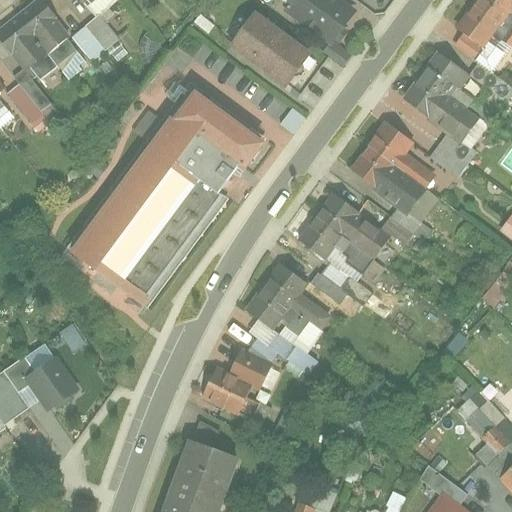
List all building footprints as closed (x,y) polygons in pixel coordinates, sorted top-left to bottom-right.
[(92,54),(50,0),(38,0),(0,30),(21,57),(49,36),(74,68),(92,54)] [(326,0),(291,0),(288,4),(332,42),(351,21),(326,0)] [(486,51),(511,16),(511,0),(483,0),(459,31),(486,51)] [(130,31),(112,10),(85,33),(103,54),(130,31)] [(263,18),(240,46),(288,86),(311,58),(263,18)] [(499,67),(511,50),(511,27),(488,58),(499,67)] [(482,116),(452,95),(469,71),(442,51),(409,97),(466,138),(482,116)] [(9,92),(32,135),(47,127),(23,84),(9,92)] [(70,249),(145,305),(270,141),(195,85),(70,249)] [(407,150),(385,134),(355,176),(413,217),(426,199),(390,174),(407,150)] [(333,195),(302,242),(328,259),(345,234),(379,256),(393,234),(333,195)] [(511,213),(498,231),(511,242),(511,213)] [(308,290),(282,268),(249,309),(275,331),(308,290)] [(482,300),(494,309),(511,284),(511,279),(502,272),(482,300)] [(77,393),(55,361),(28,380),(50,411),(77,393)] [(16,366),(0,375),(0,417),(3,423),(24,410),(15,396),(29,387),(16,366)] [(238,404),(249,379),(224,368),(213,393),(238,404)] [(480,437),(502,418),(488,401),(478,409),(470,400),(457,410),(480,437)] [(495,426),(482,436),(496,454),(509,443),(495,426)] [(212,511),(233,452),(198,440),(172,511),(212,511)] [(511,466),(499,480),(511,492),(511,466)] [(328,511),(333,494),(321,491),(316,510),(302,506),(300,511),(328,511)] [(384,511),(398,511),(404,498),(392,494),(384,511)] [(431,511),(463,511),(443,497),(431,511)]
